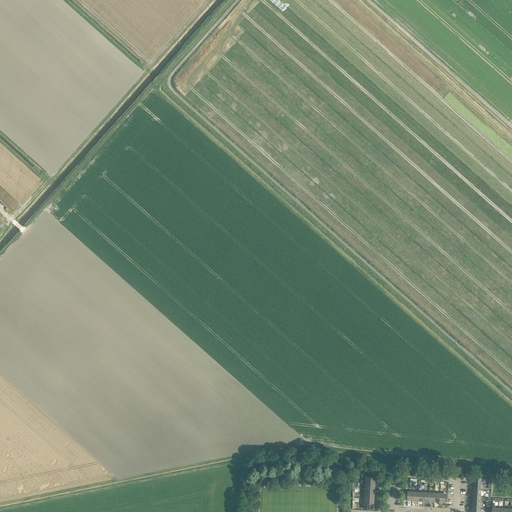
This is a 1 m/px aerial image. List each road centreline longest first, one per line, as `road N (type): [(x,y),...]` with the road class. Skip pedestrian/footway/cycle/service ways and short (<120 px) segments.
road 1 (track): [(0,503),(294,444)]
road 2 (track): [(242,469),(286,462),(458,481)]
road 3 (track): [(24,230),(171,73)]
